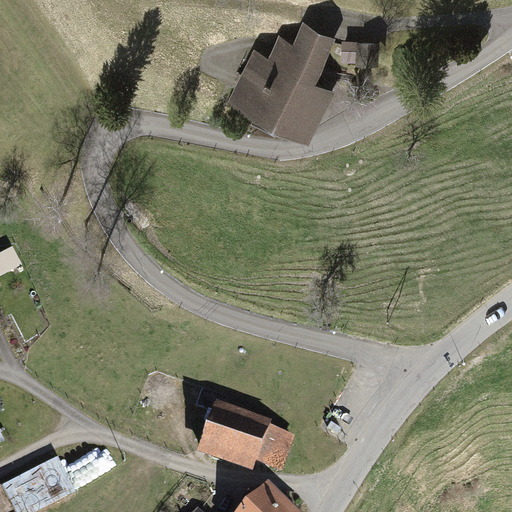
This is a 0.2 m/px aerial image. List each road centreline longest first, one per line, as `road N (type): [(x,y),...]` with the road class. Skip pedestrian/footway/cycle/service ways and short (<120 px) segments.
road 1 (residential): [(429,369),(246,322),(181,296),(113,229),(101,203),(98,156),(105,140),(131,123),(260,148),(315,147),(422,94),(511,35)]
road 2 (track): [(340,493),(205,471),(88,431),(18,376),(0,371)]
road 3 (residential): [(329,511),(382,425),(429,369)]
